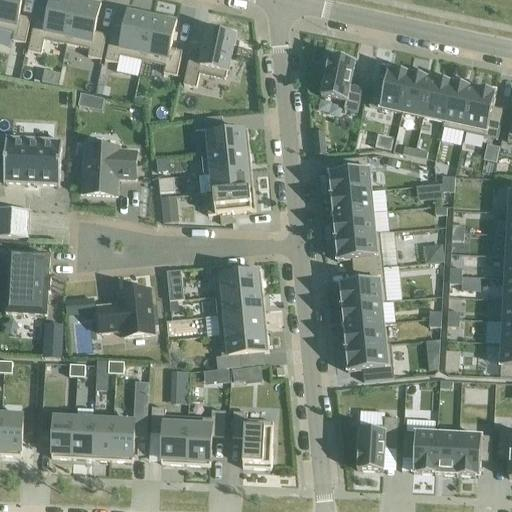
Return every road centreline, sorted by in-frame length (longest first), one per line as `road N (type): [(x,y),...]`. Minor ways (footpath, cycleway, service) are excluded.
road 1 (residential): [(299,248),(324,511)]
road 2 (residential): [(277,2),(299,248)]
road 3 (residential): [(277,2),(511,52)]
road 4 (residential): [(299,248),(164,251)]
